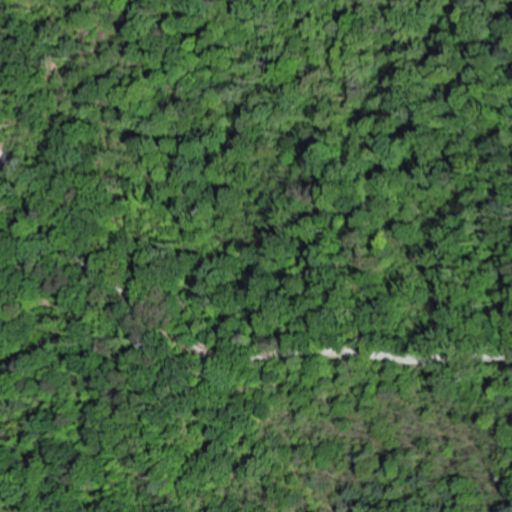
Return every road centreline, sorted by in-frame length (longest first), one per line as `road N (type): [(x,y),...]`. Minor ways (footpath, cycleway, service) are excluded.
road 1 (residential): [(511,360),(215,353),(69,244),(0,155)]
road 2 (residential): [(403,357),(438,413),(459,469),(459,511)]
